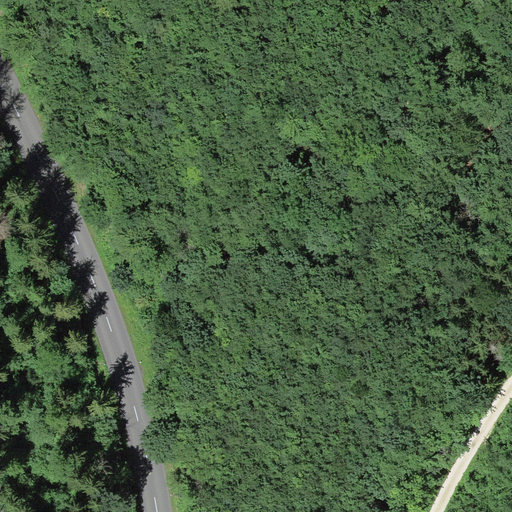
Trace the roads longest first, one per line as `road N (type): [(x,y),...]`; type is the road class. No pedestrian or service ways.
road 1 (tertiary): [(157,511),(132,392),(98,291),(0,77)]
road 2 (track): [(511,386),(438,511)]
